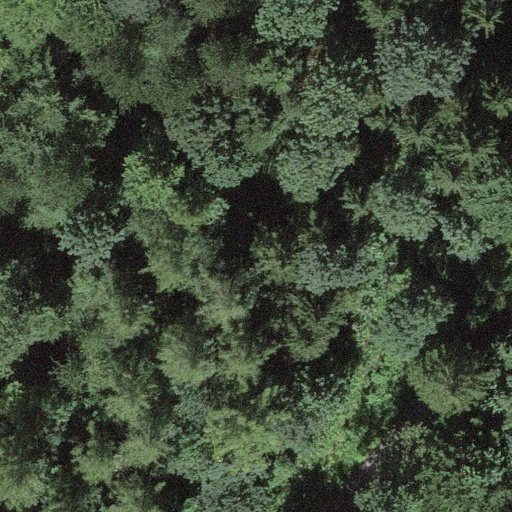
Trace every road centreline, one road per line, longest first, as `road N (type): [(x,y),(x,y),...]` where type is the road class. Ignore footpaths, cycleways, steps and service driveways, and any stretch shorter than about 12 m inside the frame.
road 1 (track): [(295,511),(353,357),(511,119)]
road 2 (track): [(328,511),(511,321)]
